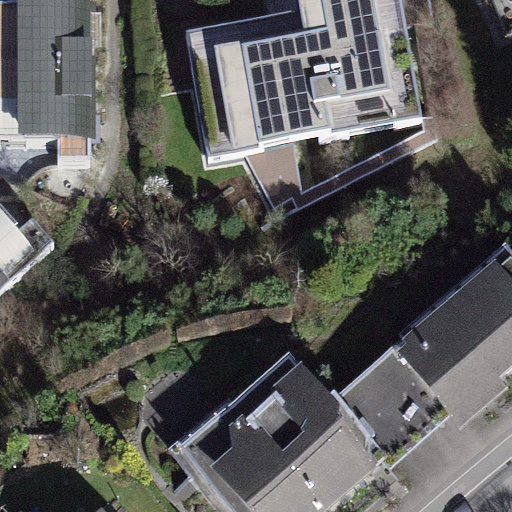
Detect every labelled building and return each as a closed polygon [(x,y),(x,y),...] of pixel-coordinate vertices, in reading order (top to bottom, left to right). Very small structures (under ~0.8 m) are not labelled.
[(91,0),(0,0),(0,136),(59,137),(59,156),(90,156),(91,0)] [(295,0),(296,7),(185,27),(208,155),(424,116),(402,0),(295,0)] [(511,0),(491,0),(505,33),(511,30),(511,0)] [(0,203),(0,289),(56,239),(35,215),(21,227),(0,203)] [(494,262),(333,396),(386,458),(396,464),(450,418),(462,432),(511,389),(511,381),(506,374),(511,368),(511,254),(498,267),(494,262)] [(291,347),(180,441),(240,511),(323,511),(386,458),(333,396),(291,347)]
